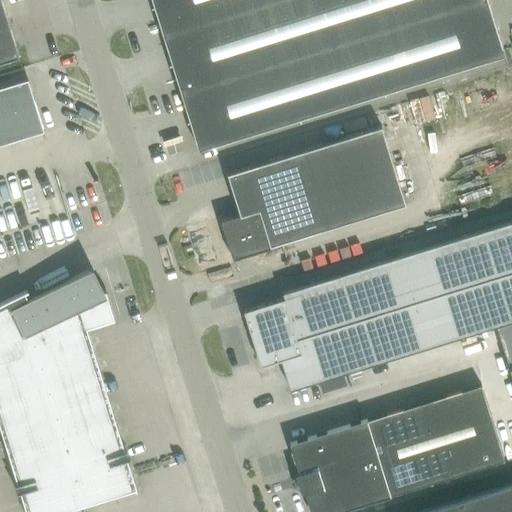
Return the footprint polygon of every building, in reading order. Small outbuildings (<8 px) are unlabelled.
[(0,0),(0,62),(20,57),(2,0),(0,0)] [(153,0),(199,149),(505,54),(488,0),(153,0)] [(484,74),(486,92),(496,92),(495,73),(484,74)] [(28,79),(0,88),(0,144),(44,131),(28,79)] [(382,125),(228,173),(240,214),(221,220),(233,259),(272,247),(271,245),(406,203),(382,125)] [(184,149),(180,136),(165,141),(169,154),(184,149)] [(464,210),(483,203),(480,195),(461,202),(464,210)] [(511,220),(283,292),(285,297),(244,310),(261,365),(302,352),(311,383),(511,320),(511,220)] [(0,424),(27,511),(60,511),(136,489),(136,490),(138,490),(87,327),(115,319),(106,291),(99,293),(88,270),(28,299),(25,293),(29,291),(28,290),(0,303),(0,424)] [(482,384),(368,419),(290,443),(299,469),(296,474),(301,477),(304,485),(301,490),(306,493),(311,511),(337,511),(391,495),(505,460),(482,384)] [(511,511),(511,482),(416,511),(511,511)]
